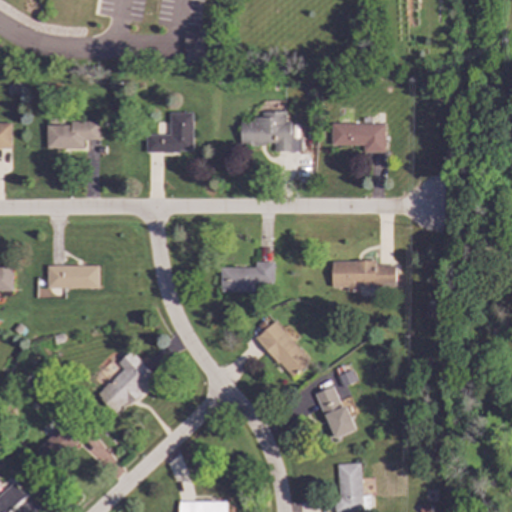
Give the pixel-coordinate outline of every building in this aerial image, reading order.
[(183,31),(183,65),(204,65),(203,31),(183,31)] [(240,146),(273,145),(273,152),(296,152),(296,139),(290,139),(290,121),(284,121),(283,111),(261,112),(261,117),(253,118),(253,122),(239,122),(240,146)] [(145,153),(192,152),(191,113),(168,113),(169,135),(145,135),(145,153)] [(45,124),(46,150),(83,149),(83,140),(98,140),(98,123),(45,124)] [(330,145),(362,146),(362,152),(383,153),(384,125),(330,124),(330,145)] [(10,125),(0,125),(0,150),(11,150),(10,125)] [(331,288),(346,287),(346,291),(359,290),(359,287),(395,287),(394,266),(375,266),(375,261),(330,262),(331,288)] [(219,292),(253,292),(253,284),(272,284),(272,263),(254,263),(254,268),(219,268),(219,292)] [(97,265),(45,266),(46,289),(98,288),(97,265)] [(0,291),(12,292),(12,268),(0,268),(0,291)] [(291,379),(310,361),(272,322),(254,339),(291,379)] [(122,369),(96,394),(115,415),(155,379),(130,351),(116,363),(122,369)] [(355,382),(350,370),(337,376),(342,387),(355,382)] [(314,393),(332,439),(352,431),(335,385),(314,393)] [(49,465),(77,438),(63,423),(34,450),(49,465)] [(336,464),(338,496),(333,497),(333,511),(370,511),(369,496),(361,496),(359,463),(336,464)] [(0,511),(5,511),(23,495),(12,483),(0,494),(0,511)] [(225,511),(225,501),(177,502),(177,511),(225,511)]
